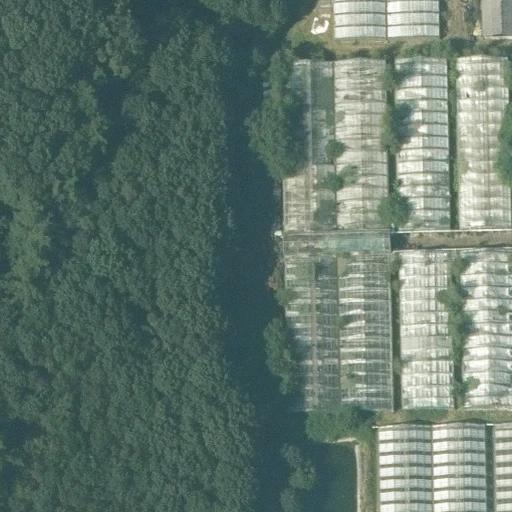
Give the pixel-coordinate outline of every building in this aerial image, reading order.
[(334,0),(335,43),(442,41),(441,0),(334,0)] [(511,40),(511,0),(484,0),(485,41),(511,40)] [(511,114),(511,63),(457,64),(460,235),(511,234),(511,114)] [(450,64),(396,65),(399,237),(453,235),(450,64)] [(389,65),(282,68),(289,418),(396,416),(392,258),(393,258),(392,237),(389,65)] [(511,255),(461,257),(464,414),(511,412),(511,255)] [(453,257),(399,258),(403,415),(457,414),(453,257)] [(511,511),(511,429),(495,430),(496,511),(511,511)] [(488,511),(488,430),(379,432),(380,511),(488,511)]
